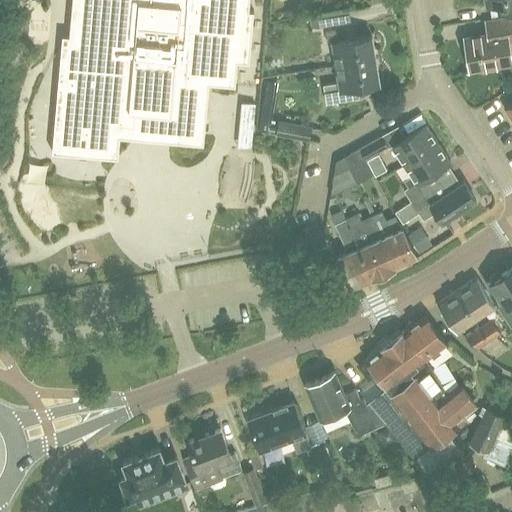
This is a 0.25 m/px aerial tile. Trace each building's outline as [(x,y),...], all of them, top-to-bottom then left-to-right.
[(65,28),(54,145),(119,151),(121,130),(204,137),(210,76),(236,79),(238,55),(251,56),(255,4),(251,4),(250,0),(74,0),(72,28),(65,28)] [(491,15),(511,11),(511,0),(484,0),(486,6),(489,6),(491,15)] [(319,26),(351,21),(349,9),(317,14),(319,26)] [(465,38),(470,68),(511,61),(507,40),(511,39),(511,15),(486,20),(488,33),(465,38)] [(332,43),(336,65),(375,58),(371,35),(337,41),(335,29),(325,30),(327,43),(332,43)] [(326,102),(360,96),(360,93),(366,90),(365,85),(379,82),(375,58),(336,65),(339,84),(324,86),(326,102)] [(259,129),(276,131),(278,123),(272,122),(278,81),(266,79),(259,129)] [(511,100),(502,107),(511,122),(511,100)] [(241,116),(253,117),(255,103),(242,102),(241,116)] [(310,127),(278,121),(278,123),(276,131),(276,133),(308,139),(310,127)] [(405,136),(391,143),(404,163),(438,142),(425,122),(405,136)] [(381,134),(359,147),(366,158),(378,151),(387,145),(381,134)] [(403,189),(410,200),(432,187),(425,177),(450,160),(438,142),(404,163),(412,175),(404,180),(408,186),(403,189)] [(186,167),(263,176),(265,156),(189,147),(186,167)] [(359,147),(348,153),(355,165),(366,159),(366,158),(359,147)] [(333,178),(350,168),(344,155),(336,160),(333,178)] [(463,180),(460,182),(438,197),(432,187),(410,200),(395,210),(402,222),(418,212),(423,219),(435,211),(442,222),(476,200),(463,180)] [(382,209),(371,214),(395,266),(416,256),(402,224),(391,229),(382,209)] [(358,211),(345,216),(345,217),(373,276),(395,266),(394,266),(395,266),(371,214),(361,218),(358,211)] [(372,277),(373,276),(345,217),(334,222),(347,250),(336,254),(335,254),(350,286),(372,276),(372,277)] [(433,244),(421,225),(407,234),(419,253),(433,244)] [(489,277),(491,280),(487,283),(511,320),(511,266),(501,274),(499,270),(489,277)] [(477,277),(458,289),(475,315),(494,303),(477,277)] [(456,328),(475,315),(458,289),(437,302),(456,328)] [(404,329),(403,329),(426,359),(447,343),(425,315),(404,330),(404,329)] [(491,318),(480,326),(490,340),(501,333),(491,318)] [(480,326),(465,335),(478,348),(490,340),(480,326)] [(387,386),(385,388),(390,395),(414,379),(409,372),(426,359),(403,329),(365,358),(387,386)] [(409,372),(414,379),(390,395),(385,388),(366,402),(365,402),(368,410),(373,406),(403,442),(415,456),(427,474),(456,457),(438,434),(445,429),(431,411),(433,410),(427,402),(445,390),(426,359),(409,372)] [(386,422),(403,442),(373,406),(368,410),(365,402),(366,402),(363,396),(360,398),(355,388),(344,392),(335,370),(305,383),(320,419),(346,408),(358,435),(386,422)] [(459,385),(448,394),(445,390),(427,402),(433,410),(431,411),(445,429),(438,434),(456,457),(464,452),(449,434),(459,426),(455,421),(476,405),(459,385)] [(297,451),(311,446),(303,426),(293,399),(247,417),(260,449),(292,436),(297,451)] [(508,466),(508,465),(511,456),(511,434),(506,432),(509,426),(501,422),(505,415),(486,406),(470,443),(487,450),(485,455),(508,466)] [(325,430),(320,419),(303,426),(311,446),(323,440),(323,439),(328,437),(325,430)] [(189,440),(195,454),(185,458),(196,486),(209,481),(210,485),(213,487),(218,487),(221,486),(225,483),(226,479),(224,475),(242,468),(236,451),(230,454),(220,427),(189,440)] [(311,446),(320,465),(326,480),(337,475),(335,470),(323,440),(311,446)] [(254,467),(255,469),(263,466),(255,447),(248,450),(254,467)] [(160,448),(123,462),(128,474),(121,477),(129,499),(137,496),(140,505),(189,486),(177,455),(164,460),(160,448)] [(267,501),(255,469),(254,467),(242,471),(256,505),(267,501)] [(328,486),(312,491),(317,511),(325,511),(335,510),(328,486)] [(317,511),(312,491),(299,494),(304,511),(317,511)] [(304,511),(299,494),(287,497),(290,511),(304,511)] [(290,511),(287,497),(273,501),(275,511),(290,511)] [(275,511),(273,501),(261,504),(262,511),(275,511)]
